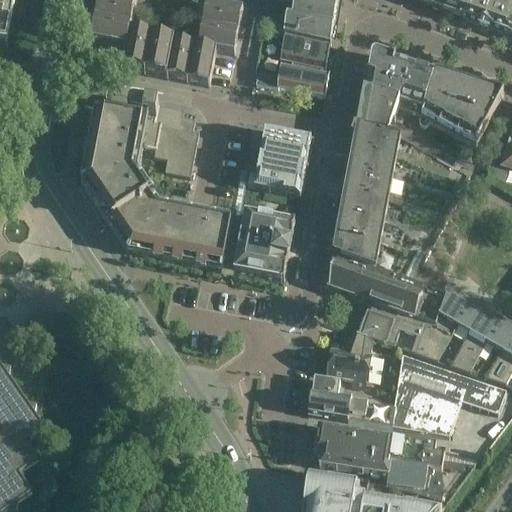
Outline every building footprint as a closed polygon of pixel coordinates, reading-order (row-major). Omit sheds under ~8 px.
[(0,0),(0,48),(7,50),(16,0),(0,0)] [(100,0),(99,4),(135,11),(137,0),(100,0)] [(290,0),(290,3),(286,21),(266,17),(263,33),(283,37),(282,38),(286,39),(330,49),(338,0),(290,0)] [(458,1),(458,0),(423,0),(421,7),(422,7),(422,6),(461,20),(467,5),(458,1)] [(507,38),(511,25),(511,0),(458,0),(458,1),(467,5),(461,20),(461,21),(507,38)] [(130,37),(135,11),(99,4),(91,48),(126,54),(126,55),(130,37)] [(234,58),(243,13),(207,6),(199,50),(198,51),(216,54),(216,55),(234,58)] [(166,81),(173,45),(130,37),(126,55),(126,54),(122,72),(166,81)] [(326,74),(330,49),(286,39),(281,65),(326,74)] [(209,89),(216,58),(216,55),(216,54),(198,51),(199,50),(173,45),(166,81),(209,89)] [(399,104),(411,69),(377,58),(375,58),(374,58),(373,58),(372,59),(372,60),(371,61),(371,62),(365,93),(399,104)] [(434,78),(435,79),(435,77),(435,76),(411,69),(399,104),(397,112),(421,119),(423,111),(423,112),(434,78)] [(330,78),(320,76),(280,70),(279,81),(257,78),(256,89),(278,93),(279,91),(316,99),(317,100),(322,101),(323,100),(326,100),(330,78)] [(435,79),(434,78),(423,112),(423,111),(421,119),(428,122),(425,128),(472,153),(475,148),(476,149),(503,98),(497,96),(496,98),(483,94),(484,92),(481,91),(480,93),(473,91),(474,89),(471,88),(471,90),(463,87),(464,85),(461,85),(461,87),(447,82),(448,81),(446,80),(445,82),(435,79)] [(365,95),(361,115),(395,126),(395,124),(393,123),(397,112),(399,104),(365,93),(365,94),(365,95)] [(95,116),(90,142),(92,143),(90,152),(88,152),(81,188),(127,256),(222,274),(223,270),(234,272),(243,227),(239,226),(246,190),(255,191),(254,193),(300,202),(311,143),(265,134),(257,178),(241,175),(232,221),(159,207),(138,176),(143,153),(155,155),(154,162),(167,165),(165,177),(190,182),(198,138),(192,137),(195,124),(183,121),(184,115),(133,106),(129,109),(128,114),(131,118),(142,121),(142,125),(95,116)] [(372,307),(435,330),(446,299),(445,299),(439,297),(439,298),(429,295),(429,293),(411,287),(420,270),(421,270),(439,239),(438,238),(442,231),(443,232),(446,226),(445,226),(449,219),(450,219),(470,183),(468,182),(401,145),(401,144),(359,128),(333,267),(329,292),(372,307)] [(511,137),(502,171),(511,173),(511,137)] [(245,218),(243,227),(234,272),(234,276),(284,286),(288,264),(289,256),(291,248),(291,249),(295,228),(278,224),(245,218)] [(447,294),(445,299),(446,299),(435,330),(424,362),(450,371),(470,336),(483,314),(447,294)] [(424,362),(435,330),(372,307),(361,340),(424,362)] [(511,338),(511,330),(483,314),(470,336),(450,371),(486,383),(502,354),(502,355),(511,338)] [(380,348),(361,342),(350,338),(343,356),(332,355),(328,380),(336,382),(352,385),(352,390),(365,392),(366,386),(367,386),(380,348)] [(511,338),(502,355),(502,354),(486,383),(511,391),(511,338)] [(506,396),(402,360),(394,412),(395,412),(392,432),(449,442),(462,407),(498,419),(506,396)] [(0,511),(17,511),(18,509),(33,500),(23,486),(24,477),(39,468),(29,454),(31,445),(45,436),(35,422),(37,413),(28,411),(9,384),(11,375),(2,373),(0,370),(0,511)] [(338,403),(340,387),(314,383),(312,399),(311,399),(311,400),(312,400),(309,418),(308,417),(308,419),(392,432),(395,412),(394,412),(338,403)] [(436,450),(318,430),(314,458),(321,459),(320,468),(319,468),(319,471),(379,481),(377,489),(442,507),(443,500),(432,498),(431,503),(427,502),(432,475),(442,477),(444,460),(435,459),(436,450)] [(309,477),(302,511),(434,511),(367,501),(369,487),(367,487),(309,477)]
